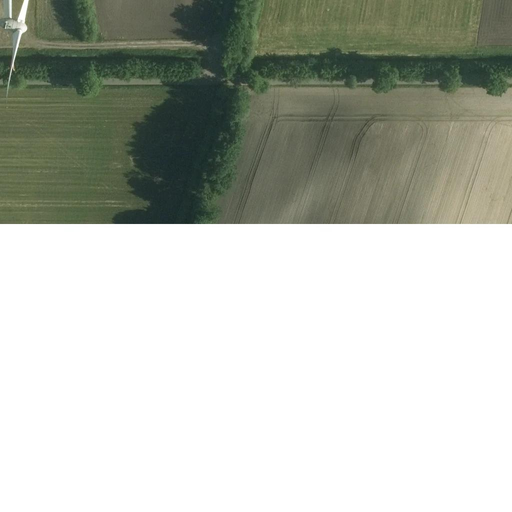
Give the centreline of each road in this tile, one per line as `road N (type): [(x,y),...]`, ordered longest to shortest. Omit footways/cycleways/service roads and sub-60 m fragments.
road 1 (unclassified): [(215,81),(511,81)]
road 2 (unclassified): [(0,82),(215,81)]
